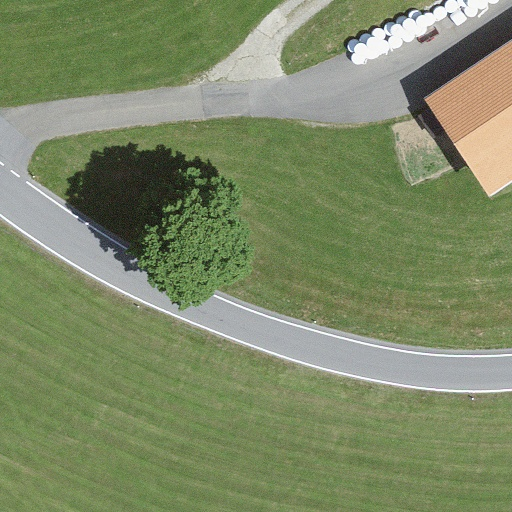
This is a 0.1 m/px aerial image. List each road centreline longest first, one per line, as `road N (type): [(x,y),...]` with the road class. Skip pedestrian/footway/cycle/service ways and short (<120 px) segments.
road 1 (tertiary): [(511,374),(409,372),(273,338),(151,287),(0,192)]
road 2 (track): [(227,100),(317,0)]
